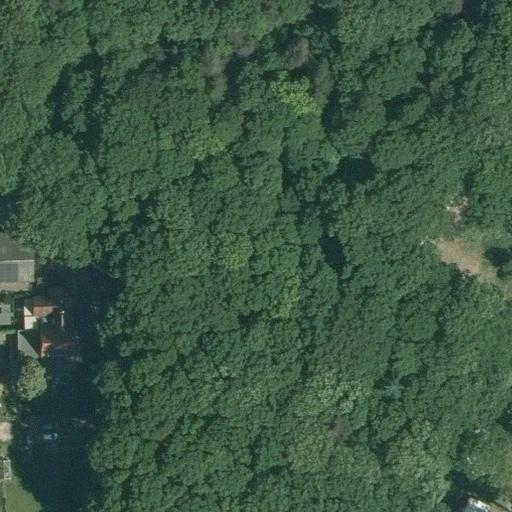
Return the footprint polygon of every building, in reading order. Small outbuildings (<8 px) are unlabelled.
[(0,281),(33,281),(31,234),(10,235),(10,231),(0,231),(0,281)] [(37,314),(38,330),(40,329),(40,328),(71,328),(69,287),(47,288),(48,297),(33,298),(33,315),(37,314)] [(41,356),(41,368),(57,368),(57,355),(73,355),(73,328),(71,328),(40,328),(40,329),(38,330),(18,330),(19,357),(41,356)] [(511,391),(501,399),(511,414),(511,391)] [(503,450),(511,434),(487,422),(479,437),(503,450)] [(489,482),(495,468),(473,459),(467,473),(489,482)] [(496,511),(487,502),(476,511),(496,511)]
